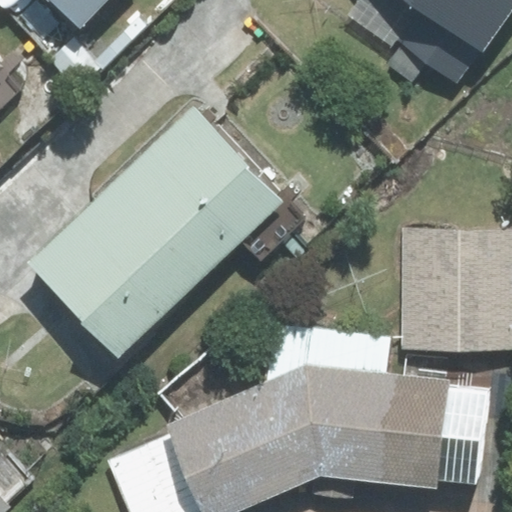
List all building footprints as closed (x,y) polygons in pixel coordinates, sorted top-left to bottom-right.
[(106,0),(50,0),(79,28),(106,0)] [(511,0),(415,0),(484,49),(511,9),(511,0)] [(0,109),(24,88),(0,62),(0,109)] [(120,354),(280,200),(190,108),(30,262),(120,354)] [(511,340),(511,219),(402,219),(402,340),(511,340)] [(112,461),(133,511),(228,511),(301,480),(299,491),(354,498),(357,476),(433,485),(435,475),(473,480),(484,393),(447,389),(448,382),(383,374),(387,341),(274,327),(266,385),(170,425),(174,436),(112,461)]
